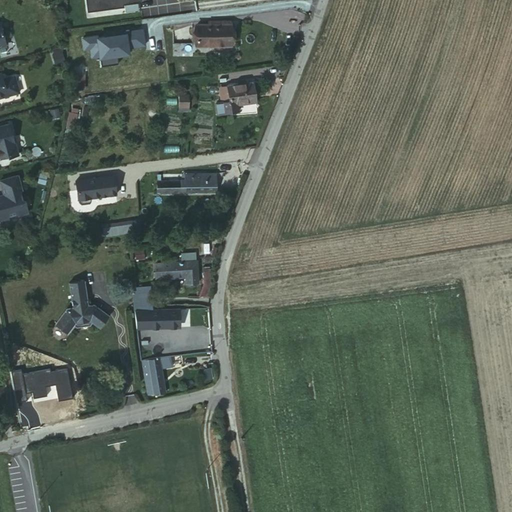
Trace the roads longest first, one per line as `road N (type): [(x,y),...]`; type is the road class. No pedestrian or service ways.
road 1 (unclassified): [(0,448),(226,387),(219,301),(225,263),(323,0)]
road 2 (track): [(226,387),(245,511)]
